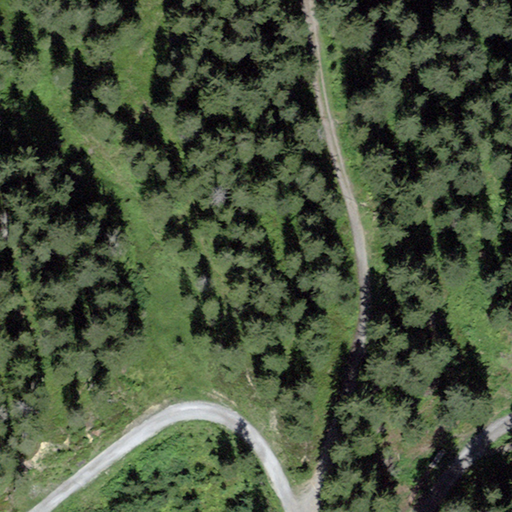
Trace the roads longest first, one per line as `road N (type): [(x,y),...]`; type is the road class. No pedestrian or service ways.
road 1 (track): [(290,508),(248,429),(204,408),(137,432),(38,511)]
road 2 (track): [(419,511),(477,439),(511,412)]
